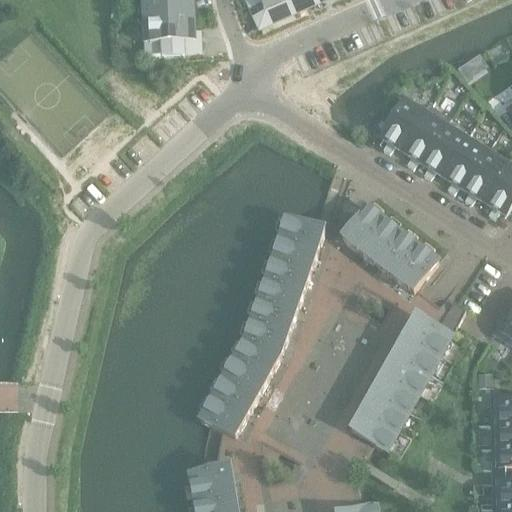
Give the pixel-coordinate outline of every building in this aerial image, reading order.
[(148,0),(149,22),(190,21),(189,0),(148,0)] [(294,6),(290,0),(251,0),(255,6),(250,8),(257,23),(269,17),(294,6)] [(269,17),(273,27),(311,10),(307,0),(294,6),(269,17)] [(290,0),(294,6),(307,0),(311,10),(317,7),(314,0),(290,0)] [(190,21),(149,22),(150,48),(147,48),(148,59),(164,59),(164,60),(184,60),(184,58),(184,46),(191,46),(190,21)] [(427,120),(432,112),(432,111),(427,120),(410,110),(414,104),(411,102),(407,108),(406,107),(383,143),(389,147),(384,155),(390,159),(395,151),(397,152),(404,156),(427,120)] [(449,122),(432,112),(427,120),(404,156),(411,161),(413,162),(408,170),(414,174),(419,166),(425,169),(447,133),(451,127),(450,127),(456,118),(453,116),(449,122)] [(468,146),(450,135),(447,133),(425,169),(430,173),(425,180),(431,184),(436,176),(438,177),(445,182),(468,146)] [(485,156),(468,146),(445,182),(452,186),(454,187),(449,195),(455,199),(460,191),(465,194),(488,158),(485,156)] [(479,203),(486,207),(508,171),(491,160),(488,158),(465,194),(471,198),(466,206),(472,210),(477,202),(479,203)] [(511,173),(508,171),(486,207),(493,212),(495,213),(490,221),(496,224),(501,216),(507,220),(511,212),(511,173)] [(344,245),(362,259),(387,227),(382,223),(374,217),(369,213),(362,222),(345,244),(344,245)] [(280,246),(319,259),(326,238),(316,234),(288,224),(286,230),(282,240),(280,246)] [(362,259),(380,272),(404,240),(400,236),(392,230),(387,227),(362,259)] [(415,299),(397,285),(380,272),(362,259),(344,245),(345,244),(326,238),(316,234),(270,358),(223,436),(216,475),(223,511),(362,511),(357,480),(375,448),(440,333),(448,318),(418,294),(415,299)] [(404,240),(380,272),(397,285),(421,253),(417,250),(409,243),(404,240)] [(275,260),(273,266),(311,279),(319,259),(280,246),(278,251),(275,260)] [(421,253),(397,285),(415,299),(418,294),(439,267),(435,263),(426,257),(421,253)] [(268,281),(266,286),(304,300),(311,279),(273,266),(271,271),(268,281)] [(259,307),(297,320),(304,300),(266,286),(264,292),(260,301),(259,307)] [(253,322),(251,327),(290,340),(297,320),(259,307),(257,312),(253,322)] [(440,333),(453,340),(467,316),(456,308),(448,318),(440,333)] [(511,311),(496,338),(511,347),(511,311)] [(244,348),(281,364),(290,340),(251,327),(249,333),(246,342),(244,347),(244,348)] [(233,366),(269,386),(281,364),(244,348),(241,353),(236,362),(233,366)] [(226,380),(223,385),(258,405),(269,386),(233,366),(231,371),(226,380)] [(491,378),(477,378),(477,392),(491,392),(491,378)] [(212,404),(247,424),(258,405),(223,385),(220,390),(215,399),(212,404)] [(494,430),(511,429),(511,402),(494,403),(494,406),(494,411),(494,430)] [(247,424),(212,404),(209,409),(204,418),(201,423),(223,436),(236,443),(247,424)] [(511,451),(511,429),(494,430),(495,449),(495,451),(511,451)] [(511,451),(495,451),(495,454),(495,474),(507,474),(511,473),(511,451)] [(194,496),(195,501),(235,494),(231,472),(216,475),(191,479),(193,486),(194,496)] [(496,489),(496,509),(496,511),(501,511),(511,510),(511,488),(507,489),(500,489),(496,489)] [(238,511),(235,494),(195,501),(196,507),(196,511),(238,511)]
